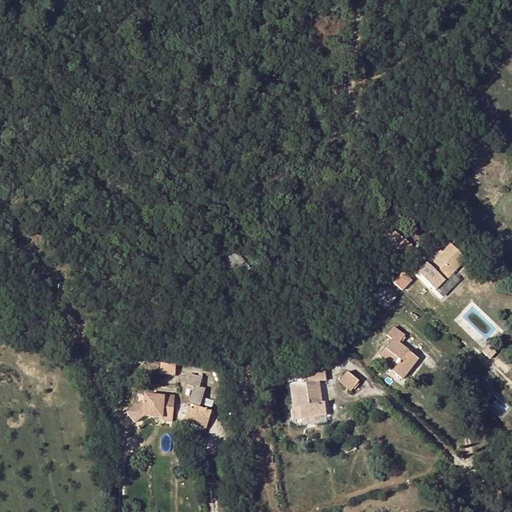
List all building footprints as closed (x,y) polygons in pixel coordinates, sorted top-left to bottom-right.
[(411,246),(405,241),(398,249),(404,254),(411,246)] [(428,264),(418,274),(436,291),(445,281),(446,282),(467,260),(451,245),(443,253),(441,251),(439,253),(441,255),(430,267),(428,264)] [(386,275),(401,291),(412,281),(396,265),(386,275)] [(392,290),(381,277),(373,283),(384,296),(392,290)] [(401,379),(417,358),(399,344),(405,335),(392,325),(385,334),(390,338),(374,358),(401,379)] [(496,352),(489,347),(484,353),(490,359),(496,352)] [(176,365),(160,364),(160,374),(175,375),(176,365)] [(287,384),(290,419),(322,416),(319,381),(325,380),(324,371),(303,373),(304,382),(287,384)] [(350,391),(358,381),(345,371),(337,380),(350,391)] [(202,377),(190,375),(188,385),(194,387),(193,390),(187,418),(210,423),(213,412),(202,410),(203,407),(206,388),(200,387),(202,377)] [(135,423),(143,417),(153,417),(154,412),(162,413),(161,418),(161,421),(172,422),(174,396),(163,396),(163,397),(144,395),(144,403),(140,403),(127,414),(135,423)]
